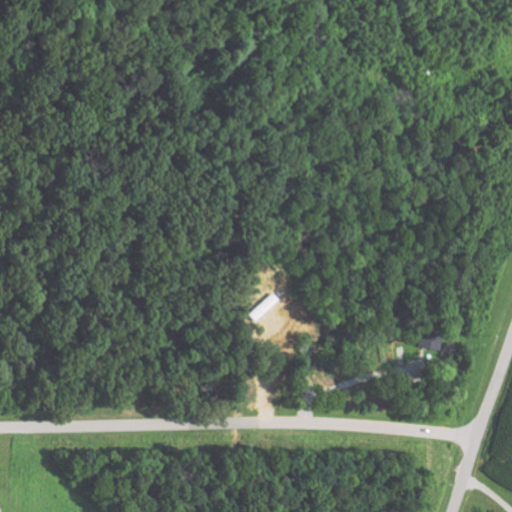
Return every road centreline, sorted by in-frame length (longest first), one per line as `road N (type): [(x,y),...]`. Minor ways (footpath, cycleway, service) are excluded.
road 1 (residential): [(0,423),(258,419),(479,434)]
road 2 (residential): [(451,511),(511,339)]
